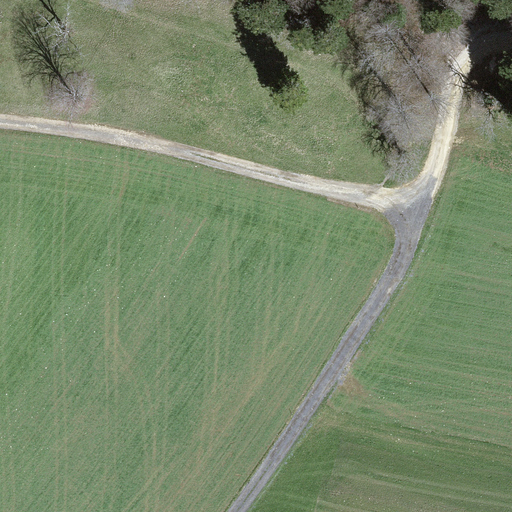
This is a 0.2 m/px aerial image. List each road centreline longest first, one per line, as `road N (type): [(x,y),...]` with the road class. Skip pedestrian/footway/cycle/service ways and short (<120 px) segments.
road 1 (track): [(421,212),(141,140),(0,120)]
road 2 (track): [(421,212),(321,397)]
road 3 (track): [(511,41),(471,63),(421,212)]
road 4 (track): [(321,397),(511,441)]
road 5 (track): [(321,397),(234,511)]
